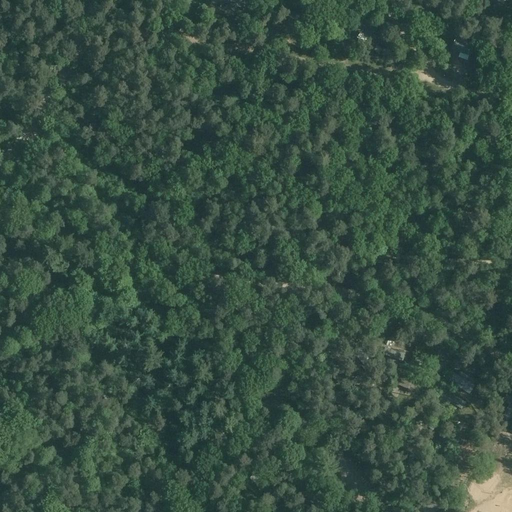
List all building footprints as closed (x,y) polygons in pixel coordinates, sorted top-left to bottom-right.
[(289,13),(286,24),(306,30),(309,18),(289,13)] [(359,19),(352,28),(368,39),(375,31),(359,19)] [(455,39),(451,50),(469,56),(473,46),(455,39)] [(372,360),(363,347),(357,351),(366,364),(372,360)] [(406,355),(403,354),(404,351),(399,350),(398,352),(385,347),(383,354),(403,362),(406,355)] [(446,356),(432,351),(429,357),(443,363),(446,356)] [(478,371),(465,366),(462,372),(476,377),(478,371)] [(360,376),(350,382),(364,403),(373,397),(360,376)] [(398,386),(417,394),(420,387),(401,379),(398,386)] [(337,389),(328,395),(340,414),(349,409),(337,389)] [(466,402),(445,390),(437,404),(444,408),(448,401),(461,409),(466,402)] [(511,397),(506,395),(503,402),(509,404),(503,417),(510,420),(511,415),(511,397)] [(416,430),(428,413),(426,412),(427,411),(424,408),(423,410),(421,408),(409,425),(416,430)] [(376,442),(369,430),(377,425),(374,421),(367,425),(364,420),(356,425),(369,446),(376,442)] [(294,437),(288,432),(282,440),(273,451),(280,457),(294,437)] [(410,475),(412,468),(418,470),(421,460),(410,456),(404,473),(410,475)] [(277,485),(262,472),(258,477),(254,473),(249,478),(265,492),(269,487),(272,490),(277,485)] [(295,482),(306,501),(314,497),(303,478),(295,482)]
